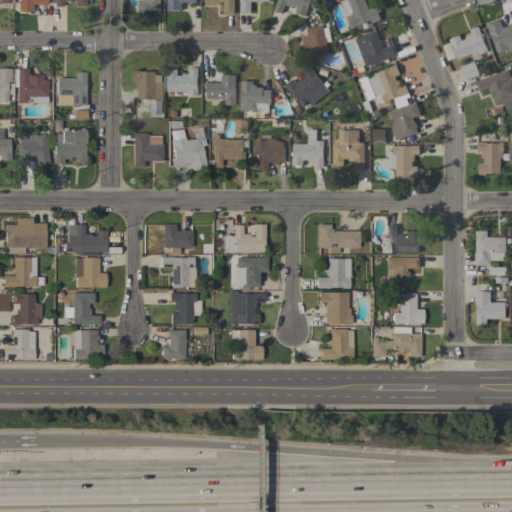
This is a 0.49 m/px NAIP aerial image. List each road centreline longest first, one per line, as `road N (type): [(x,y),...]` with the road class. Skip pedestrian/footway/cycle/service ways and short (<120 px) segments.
road 1 (motorway): [(511,477),(0,488)]
road 2 (secondary): [(0,385),(511,390)]
road 3 (residential): [(0,201),(511,199)]
road 4 (motorway): [(511,468),(165,442),(38,442)]
road 5 (residential): [(452,390),(451,115),(409,0)]
road 6 (residential): [(0,42),(243,42),(267,49)]
road 7 (residential): [(109,201),(108,0)]
road 8 (residential): [(292,333),(290,203)]
road 9 (residential): [(133,328),(131,201)]
